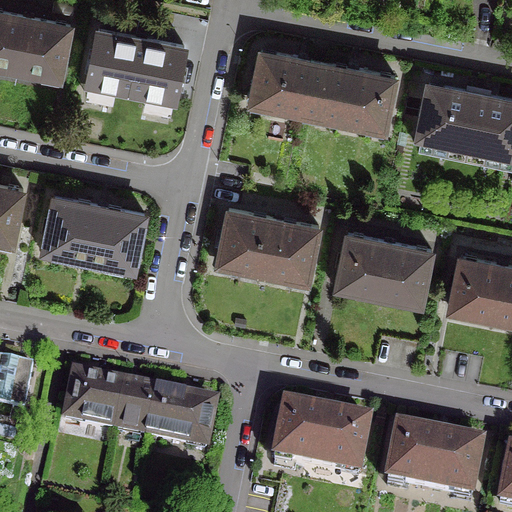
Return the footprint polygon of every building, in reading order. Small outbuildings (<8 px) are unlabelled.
[(21,16),(0,11),(0,65),(57,77),(68,25),(31,17),(31,16),(26,15),(22,14),(21,16)] [(134,37),(97,30),(87,82),(170,98),(181,46),(144,39),(144,38),(139,37),(134,36),(134,37)] [(346,66),(346,67),(306,59),(306,58),(301,57),(297,56),(296,57),(259,50),(248,102),(382,128),(393,76),(356,69),(356,68),(351,67),(346,66)] [(472,92),(426,83),(416,135),(511,155),(511,99),(485,94),(476,93),(472,92)] [(0,245),(9,248),(20,189),(0,185),(0,245)] [(103,206),(52,196),(41,249),(105,262),(103,271),(130,276),(142,214),(103,206)] [(278,219),(227,209),(215,262),(305,280),(316,226),(278,219)] [(390,242),(345,233),(335,286),(418,302),(429,250),(390,242)] [(511,266),(502,265),(458,256),(448,308),(511,321),(511,266)] [(0,405),(22,410),(31,365),(15,362),(17,351),(11,350),(4,349),(2,360),(0,359),(0,405)] [(73,374),(64,419),(204,447),(213,403),(183,397),(132,386),(99,380),(73,374)] [(320,412),(283,405),(273,457),(357,474),(367,422),(330,414),(331,411),(325,410),(321,409),(320,412)] [(16,427),(0,423),(0,433),(14,437),(16,427)] [(433,435),(396,427),(386,480),(470,496),(480,444),(443,437),(444,434),(438,432),(434,432),(433,435)] [(511,450),(509,450),(499,502),(511,504),(511,450)]
